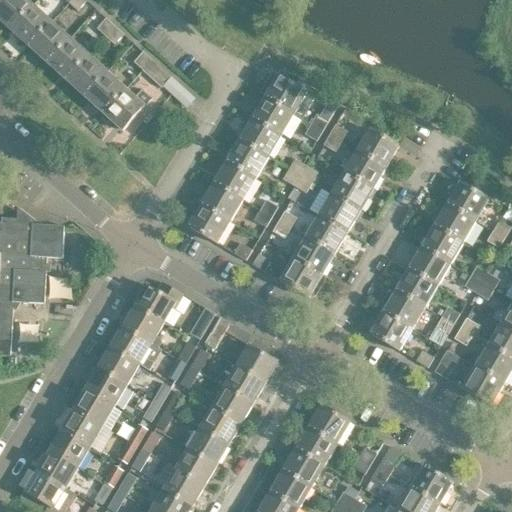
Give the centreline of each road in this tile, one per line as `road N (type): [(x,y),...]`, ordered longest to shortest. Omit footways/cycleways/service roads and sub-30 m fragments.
road 1 (residential): [(0,505),(1,476),(132,242)]
road 2 (residential): [(316,355),(445,135)]
road 3 (residential): [(316,355),(132,242)]
road 4 (residential): [(497,463),(316,355)]
road 5 (residential): [(224,511),(316,355)]
